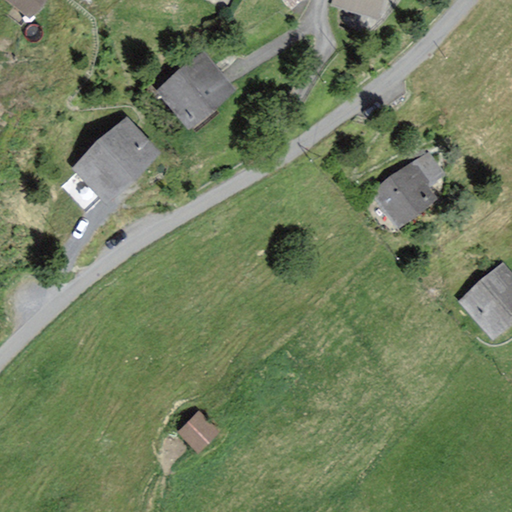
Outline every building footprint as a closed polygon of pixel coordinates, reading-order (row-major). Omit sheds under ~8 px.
[(45,0),(5,0),(31,19),(45,0)] [(385,0),(333,0),(332,4),(380,18),(385,0)] [(238,92),(202,50),(156,88),(192,130),(238,92)] [(161,154),(126,117),(74,166),(109,203),(161,154)] [(445,175),(427,152),(373,193),(400,228),(438,199),(429,188),(445,175)] [(511,320),(511,272),(503,263),(460,302),(493,338),(511,320)] [(223,431),(199,410),(179,431),(203,453),(223,431)]
